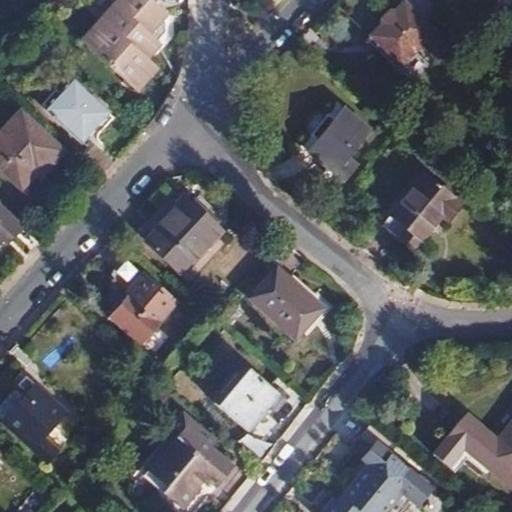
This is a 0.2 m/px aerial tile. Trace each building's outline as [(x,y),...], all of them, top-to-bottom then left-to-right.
[(110,0),(78,34),(85,41),(122,0),(110,0)] [(125,81),(144,61),(141,58),(155,41),(152,39),(144,31),(156,18),(162,12),(150,0),(122,0),(85,41),(125,81)] [(448,16),(432,0),(406,0),(392,14),(390,12),(380,21),(380,27),(370,36),(372,38),(367,42),(378,53),(382,49),(398,64),(420,43),(435,58),(446,46),(432,31),(448,16)] [(144,31),(152,39),(159,32),(160,22),(156,18),(144,31)] [(150,68),(144,61),(125,81),(131,88),(150,68)] [(43,109),(79,140),(106,112),(71,80),(62,89),(57,85),(40,102),(45,107),(43,109)] [(304,151),(334,174),(369,130),(340,107),(330,118),(320,110),(311,111),(307,114),(303,119),(302,126),(305,132),(314,139),(304,151)] [(0,129),(0,172),(17,188),(40,164),(45,168),(58,154),(15,114),(0,129)] [(423,173),(389,217),(402,228),(395,238),(411,250),(439,214),(448,220),(461,203),(423,173)] [(141,240),(179,276),(221,231),(183,195),(141,240)] [(21,224),(0,204),(0,238),(6,232),(9,236),(21,224)] [(110,317),(137,340),(172,301),(122,258),(110,271),(132,292),(110,317)] [(246,298),(290,337),(317,306),(275,268),(246,298)] [(244,364),(211,398),(247,429),(269,406),(274,411),(285,400),(244,364)] [(7,394),(0,387),(0,419),(44,459),(54,450),(39,435),(61,409),(24,377),(7,394)] [(181,415),(166,433),(173,439),(147,471),(167,489),(162,494),(180,508),(203,479),(214,487),(231,465),(211,448),(215,443),(181,415)] [(382,449),(390,440),(367,421),(355,436),(369,447),(360,458),(366,463),(333,503),(324,496),(311,511),(312,511),(386,511),(416,476),(382,449)] [(481,461),(511,489),(511,425),(498,440),(478,422),(443,460),(464,479),(481,461)] [(173,439),(166,433),(130,478),(143,489),(148,484),(162,494),(167,489),(147,471),(173,439)] [(317,490),(324,496),(333,503),(366,463),(360,458),(350,449),(331,473),(315,460),(291,489),(307,503),(317,490)]
